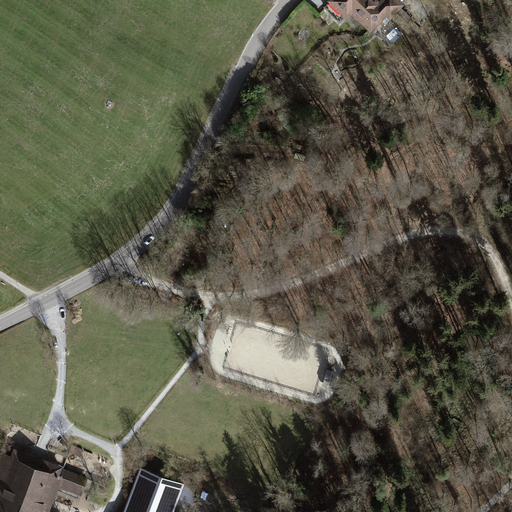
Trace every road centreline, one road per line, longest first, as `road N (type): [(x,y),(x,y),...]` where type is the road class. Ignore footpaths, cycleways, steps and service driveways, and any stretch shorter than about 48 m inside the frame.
road 1 (track): [(511,301),(481,242),(459,229),(424,230),(289,289),(202,293),(114,268)]
road 2 (unclassified): [(0,327),(114,268),(163,227),(262,34),(288,0)]
road 3 (track): [(0,275),(44,304),(60,335),(57,423),(116,454),(120,482),(105,511)]
